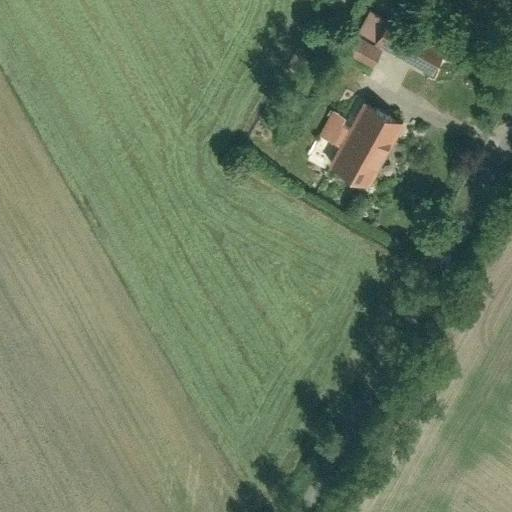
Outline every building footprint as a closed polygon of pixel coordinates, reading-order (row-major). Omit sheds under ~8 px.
[(356,30),(378,43),(392,18),(370,5),(356,30)] [(443,46),(392,18),(378,43),(428,71),(443,46)] [(355,33),(346,50),(370,64),(379,47),(355,33)] [(400,119),(361,98),(327,160),(367,181),(400,119)] [(345,115),(332,107),(318,132),(331,139),(345,115)]
